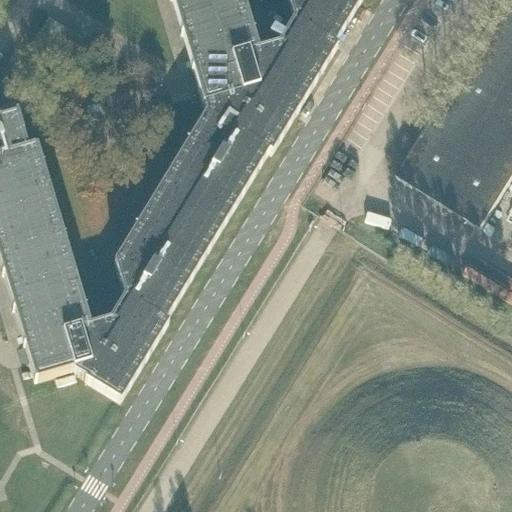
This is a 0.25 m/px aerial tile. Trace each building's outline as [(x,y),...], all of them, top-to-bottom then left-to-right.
[(101,366),(74,374),(75,376),(86,383),(85,384),(121,406),(121,405),(169,326),(166,324),(269,156),(272,158),(338,50),(335,48),(364,0),(286,0),(287,5),(293,24),(288,32),(277,26),(268,39),(279,46),(278,48),(263,52),(258,54),(271,98),(206,117),(202,123),(114,267),(124,300),(110,324),(90,330),(101,366)] [(203,109),(206,117),(271,98),(258,54),(258,53),(256,53),(246,19),(248,18),(242,0),(172,0),(173,0),(171,1),(171,2),(173,2),(183,36),(182,37),(182,38),(184,37),(194,72),(192,72),(192,73),(195,73),(195,74),(199,73),(201,80),(203,88),(200,89),(200,90),(198,91),(203,109)] [(511,0),(510,0),(398,181),(440,207),(511,91),(511,0)] [(16,88),(8,83),(0,96),(0,100),(5,104),(6,104),(12,94),(16,88)] [(511,91),(440,207),(482,233),(511,185),(511,91)] [(174,96),(166,97),(167,110),(176,109),(174,96)] [(55,380),(74,374),(101,366),(90,330),(90,329),(88,329),(78,295),(80,294),(63,238),(62,233),(48,186),(46,187),(36,152),(37,152),(37,150),(35,151),(34,150),(31,151),(28,152),(17,116),(15,117),(16,118),(0,122),(0,260),(5,276),(3,277),(3,278),(5,278),(15,312),(13,313),(14,314),(15,313),(26,348),(24,348),(24,350),(27,349),(27,350),(31,349),(33,356),(35,364),(31,365),(32,366),(29,367),(31,373),(33,379),(35,385),(55,380)]
